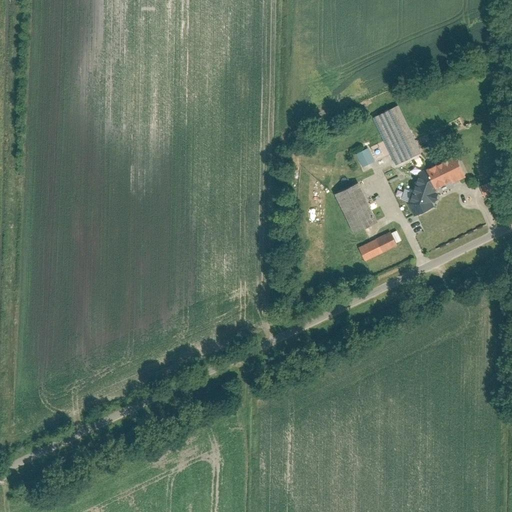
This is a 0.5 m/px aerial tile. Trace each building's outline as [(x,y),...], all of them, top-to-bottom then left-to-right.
[(396,108),(370,120),(393,167),(405,160),(419,153),(396,108)] [(366,150),(355,155),(361,169),(373,163),(366,150)] [(432,206),(430,202),(431,200),(435,201),(437,193),(433,193),(435,187),(451,179),(452,182),(465,176),(455,156),(420,173),(410,203),(415,215),(432,206)] [(488,184),(479,189),(484,198),(493,194),(488,184)] [(357,185),(333,196),(352,235),(375,223),(357,185)] [(389,234),(357,250),(364,263),(395,246),(389,234)]
